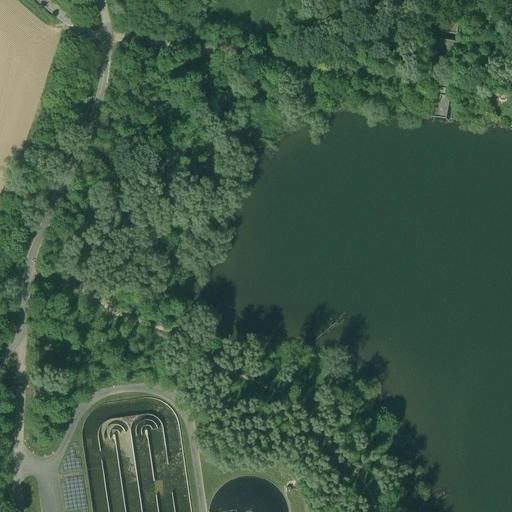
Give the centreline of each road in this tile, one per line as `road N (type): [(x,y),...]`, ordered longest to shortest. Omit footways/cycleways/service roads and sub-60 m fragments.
road 1 (unclassified): [(24,320),(33,250),(97,108),(106,58),(101,0)]
road 2 (unknown): [(0,200),(42,117),(69,21)]
